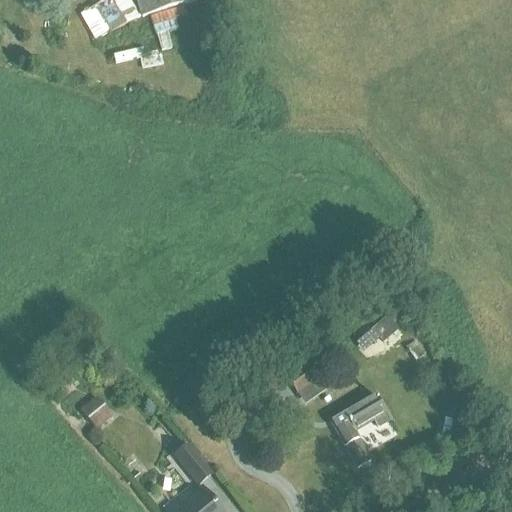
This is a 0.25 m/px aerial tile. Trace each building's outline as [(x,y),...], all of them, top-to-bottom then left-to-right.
[(96,6),(111,32),(139,16),(130,0),(102,0),(104,2),(96,6)] [(136,0),(141,15),(196,0),(136,0)] [(145,59),(146,69),(168,66),(165,48),(118,54),(119,62),(145,59)] [(428,354),(419,340),(406,349),(416,363),(428,354)] [(312,361),(286,380),(295,393),(321,374),(312,361)] [(374,397),(329,423),(355,468),(370,460),(353,432),(373,421),(377,427),(388,420),(374,397)] [(96,398),(78,411),(94,432),(112,418),(96,398)] [(175,458),(197,486),(211,475),(189,447),(175,458)] [(219,511),(202,490),(182,507),(184,510),(181,511),(219,511)]
